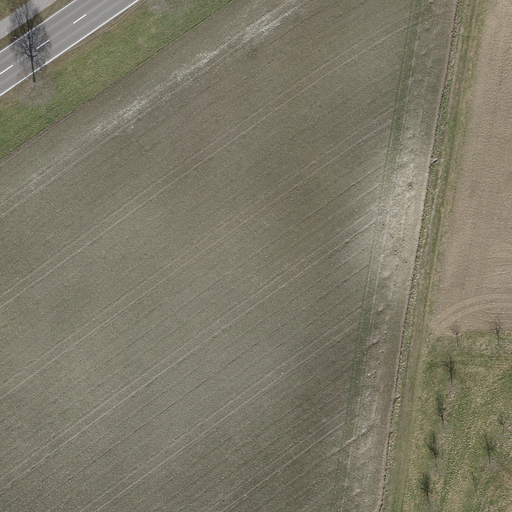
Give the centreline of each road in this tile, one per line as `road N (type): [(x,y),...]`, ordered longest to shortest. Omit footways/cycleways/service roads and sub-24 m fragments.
road 1 (track): [(387,511),(469,0)]
road 2 (secondary): [(0,74),(108,0)]
